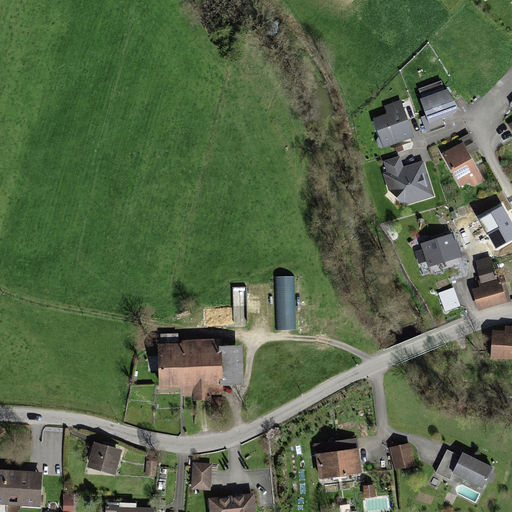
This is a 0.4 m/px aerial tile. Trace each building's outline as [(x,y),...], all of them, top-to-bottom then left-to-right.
[(459,110),(447,74),(416,84),(428,120),(459,110)] [(416,138),(405,98),(387,103),(390,116),(376,120),(383,147),(416,138)] [(486,180),(464,142),(445,153),(467,191),(486,180)] [(436,197),(427,161),(404,166),(402,156),(383,160),(395,207),(436,197)] [(497,207),(475,220),(490,246),(511,233),(497,207)] [(448,236),(419,244),(424,265),(454,256),(448,236)] [(476,289),(482,310),(511,302),(511,292),(507,275),(500,278),(494,258),(483,261),(490,286),(476,289)] [(451,282),(437,286),(441,299),(455,295),(451,282)] [(253,291),(240,291),(241,323),(253,322),(253,291)] [(511,335),(487,334),(485,359),(511,360),(511,335)] [(180,336),(161,336),(161,382),(195,382),(195,402),(208,401),(207,383),(241,383),(241,347),(180,348),(180,336)] [(355,439),(315,443),(319,478),(364,473),(361,447),(356,448),(355,439)] [(95,445),(90,467),(113,473),(119,451),(95,445)] [(407,446),(392,450),(397,467),(412,464),(407,446)] [(483,491),(493,470),(462,455),(452,476),(483,491)] [(147,465),(147,475),(155,475),(155,466),(147,465)] [(40,475),(0,472),(0,503),(38,505),(40,475)] [(363,500),(375,499),(374,487),(362,489),(363,500)] [(252,511),(250,493),(214,497),(215,511),(232,511),(237,511),(236,511),(252,511)]
